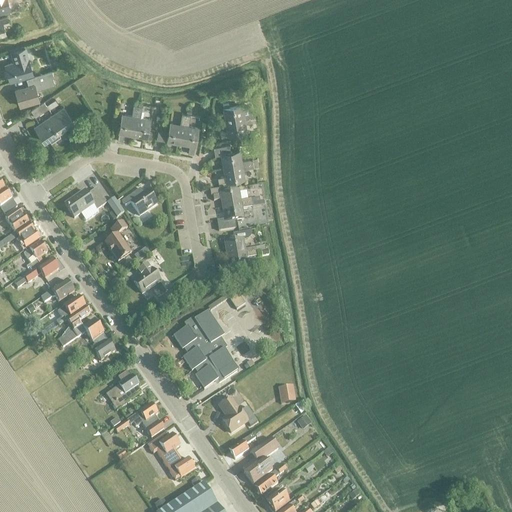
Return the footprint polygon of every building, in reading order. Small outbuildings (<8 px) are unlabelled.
[(7,2),(15,0),(0,0),(0,13),(9,11),(7,2)] [(0,35),(0,37),(5,36),(4,34),(5,34),(3,25),(8,24),(7,17),(0,19),(0,35)] [(27,69),(30,68),(24,49),(11,53),(14,63),(4,66),(9,83),(29,77),(27,69)] [(51,71),(39,75),(26,79),(28,86),(15,90),(19,107),(38,101),(35,91),(54,85),(52,78),(53,78),(51,71)] [(54,100),(46,106),(48,109),(49,110),(58,104),(54,100)] [(35,118),(48,109),(46,106),(43,102),(30,111),(35,118)] [(249,106),(241,107),(241,106),(229,108),(228,104),(222,105),(225,123),(255,118),(254,114),(251,114),(249,106)] [(132,136),(137,107),(133,106),(131,117),(121,115),(117,141),(122,142),(124,134),(132,136)] [(142,107),(137,107),(132,136),(150,139),(151,133),(147,132),(149,120),(142,119),(143,112),(141,111),(142,107)] [(57,133),(72,122),(63,108),(34,128),(43,142),(48,139),(50,143),(60,136),(57,133)] [(180,144),(185,115),(181,114),(179,125),(170,124),(168,136),(163,135),(162,141),(180,144)] [(190,116),(185,115),(180,144),(189,146),(187,154),(193,154),(197,129),(188,127),(190,116)] [(255,118),(225,123),(227,131),(219,133),(220,138),(246,134),(244,124),(255,122),(255,118)] [(257,158),(252,159),(241,161),(239,151),(230,153),(229,145),(212,147),(213,156),(221,155),(223,168),(258,162),(257,158)] [(258,162),(223,168),(225,177),(217,178),(218,183),(244,179),(242,170),(258,167),(258,162)] [(84,192),(64,206),(73,219),(80,215),(85,223),(98,214),(96,211),(106,204),(96,189),(86,196),(84,192)] [(139,190),(129,197),(132,202),(130,204),(139,217),(156,205),(147,192),(142,195),(139,190)] [(0,208),(5,216),(16,209),(4,191),(0,193),(0,208)] [(247,200),(245,193),(238,194),(238,192),(212,197),(213,202),(221,201),(222,209),(251,204),(251,200),(247,200)] [(251,204),(222,209),(224,221),(217,222),(218,232),(235,229),(234,221),(243,220),(241,210),(252,208),(251,204)] [(119,207),(111,212),(112,213),(116,219),(123,214),(119,207)] [(14,234),(28,225),(22,216),(21,217),(17,211),(4,219),(14,234)] [(117,236),(127,229),(122,223),(110,231),(114,237),(104,244),(117,264),(130,255),(117,236)] [(14,234),(0,243),(0,252),(0,249),(5,246),(15,239),(15,238),(16,237),(17,238),(19,241),(22,240),(28,249),(39,242),(34,234),(28,225),(14,234)] [(233,238),(223,240),(226,258),(256,253),(255,249),(244,251),(242,242),(245,241),(247,241),(249,239),(250,237),(251,235),(251,232),(254,232),(254,231),(232,235),(233,238)] [(47,254),(40,244),(39,242),(28,249),(29,251),(23,255),(30,265),(26,268),(27,269),(29,268),(31,271),(39,266),(36,261),(47,254)] [(256,253),(226,258),(228,267),(220,268),(221,273),(247,269),(245,259),(257,257),(256,253)] [(152,258),(147,261),(152,268),(157,265),(152,258)] [(37,277),(40,274),(44,280),(58,270),(51,260),(44,265),(42,264),(39,266),(31,271),(31,272),(23,278),(22,277),(13,283),(17,289),(26,283),(27,284),(37,277)] [(139,278),(133,283),(142,295),(160,282),(151,270),(147,265),(139,271),(142,276),(140,278),(139,278)] [(58,304),(74,293),(66,282),(40,299),(44,304),(50,299),(54,298),(58,304)] [(174,294),(164,301),(170,309),(180,302),(174,294)] [(228,299),(227,299),(226,296),(207,309),(210,312),(228,299)] [(61,319),(55,323),(58,327),(66,321),(84,309),(77,298),(63,308),(63,309),(57,313),(61,319)] [(31,306),(26,310),(30,315),(35,312),(31,306)] [(84,309),(66,321),(70,327),(62,338),(63,339),(81,327),(78,323),(89,316),(84,309)] [(186,329),(173,338),(175,341),(179,347),(182,351),(183,350),(187,356),(182,359),(184,363),(188,369),(190,372),(191,373),(194,371),(197,375),(194,378),(196,380),(201,388),(203,391),(217,382),(219,384),(238,371),(224,350),(226,349),(220,339),(224,337),(207,312),(194,321),(192,319),(183,325),(186,329)] [(81,327),(63,339),(58,342),(62,349),(76,339),(83,334),(85,337),(87,336),(92,343),(97,350),(107,343),(93,321),(82,329),(81,327)] [(114,353),(107,343),(97,350),(80,361),(75,365),(77,369),(82,365),(83,367),(89,362),(88,361),(96,356),(100,363),(114,353)] [(232,358),(244,353),(240,345),(229,349),(232,358)] [(118,387),(105,396),(116,412),(125,406),(124,404),(140,393),(137,388),(138,387),(131,377),(130,377),(127,372),(119,378),(123,382),(118,386),(118,387)] [(372,391),(380,386),(376,381),(369,386),(372,391)] [(230,400),(219,407),(224,414),(225,414),(228,417),(222,421),(230,434),(247,423),(249,427),(256,422),(247,408),(240,413),(238,410),(237,411),(230,400)] [(135,428),(141,424),(146,432),(150,439),(164,430),(159,423),(158,424),(154,417),(157,415),(150,405),(129,419),(114,430),(116,434),(129,425),(130,426),(132,424),(135,428)] [(295,407),(300,414),(304,412),(299,405),(295,407)] [(134,407),(127,412),(130,416),(136,411),(134,407)] [(297,423),(302,429),(309,425),(304,418),(297,423)] [(116,419),(110,423),(113,428),(120,423),(116,419)] [(165,434),(146,448),(152,456),(153,456),(154,456),(156,454),(174,483),(193,471),(186,460),(182,463),(175,451),(179,448),(170,437),(168,438),(165,434)] [(244,447),(255,440),(252,436),(228,451),(234,461),(248,452),(244,447)] [(263,461),(278,450),(270,440),(249,455),(254,461),(242,470),(245,473),(243,474),(253,487),(272,472),(263,461)] [(328,449),(323,453),(327,459),(332,455),(328,449)] [(122,451),(116,456),(120,462),(126,458),(122,451)] [(310,464),(303,469),(307,474),(313,468),(310,464)] [(275,479),(286,470),(283,466),(254,488),(261,497),(270,490),(277,485),(272,479),(274,478),(275,479)] [(198,478),(190,483),(193,488),(201,483),(198,478)] [(328,492),(330,496),(344,486),(341,483),(328,492)] [(202,484),(160,511),(207,511),(216,506),(202,484)] [(272,492),(262,499),(271,511),(276,511),(288,503),(280,493),(285,489),(282,485),(278,487),(277,489),(272,492)] [(355,491),(348,496),(352,501),(358,496),(355,491)] [(292,511),(291,511),(303,502),(300,498),(281,511),(292,511)] [(163,500),(154,506),(157,511),(166,506),(163,500)] [(316,501),(310,506),(313,510),(320,506),(316,501)]
